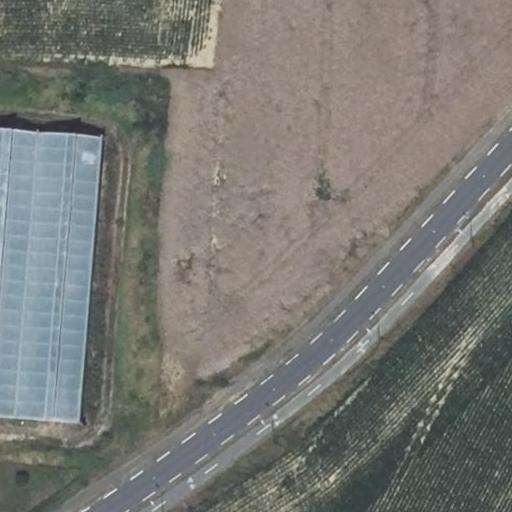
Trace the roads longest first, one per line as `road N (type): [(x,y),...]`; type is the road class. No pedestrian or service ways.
road 1 (residential): [(102,511),(264,396),(360,312),(511,147)]
road 2 (track): [(0,438),(77,443),(103,422),(123,143),(107,121)]
